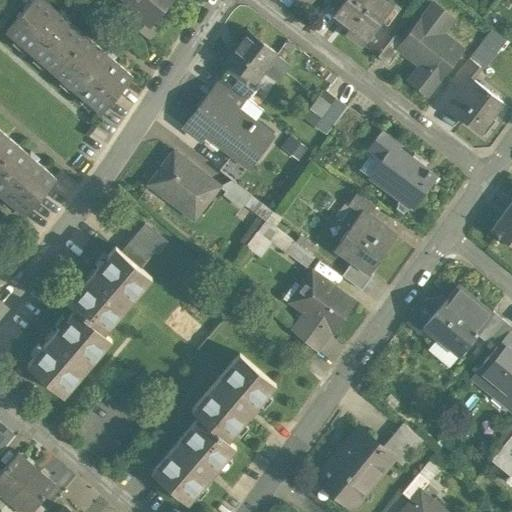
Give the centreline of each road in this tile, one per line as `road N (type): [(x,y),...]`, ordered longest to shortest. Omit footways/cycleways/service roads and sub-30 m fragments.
road 1 (residential): [(0,308),(222,0)]
road 2 (residential): [(272,480),(447,234)]
road 3 (residential): [(253,0),(488,175)]
road 4 (residential): [(0,390),(140,511)]
